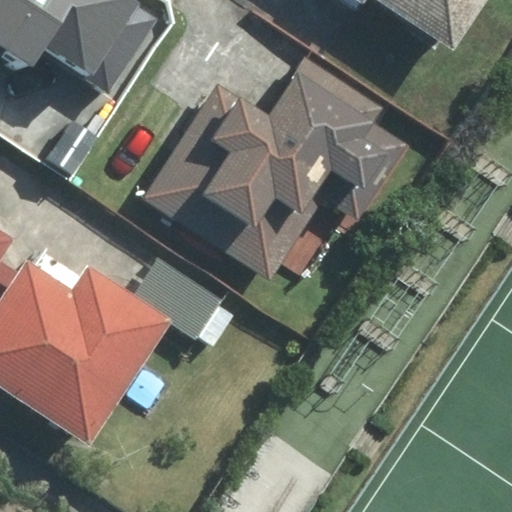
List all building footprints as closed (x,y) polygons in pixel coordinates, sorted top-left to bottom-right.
[(155,3),(151,0),(0,0),(0,62),(7,67),(26,37),(103,85),(155,3)] [(354,0),(420,43),(449,0),(354,0)] [(133,193),(256,278),(310,200),(337,219),(373,168),(344,148),(371,110),(295,57),(279,82),(264,71),(239,108),(206,87),(133,193)] [(110,99),(60,72),(34,120),(84,147),(110,99)] [(0,404),(55,442),(138,322),(57,266),(40,291),(0,263),(0,404)] [(511,511),(511,343),(400,511),(511,511)]
